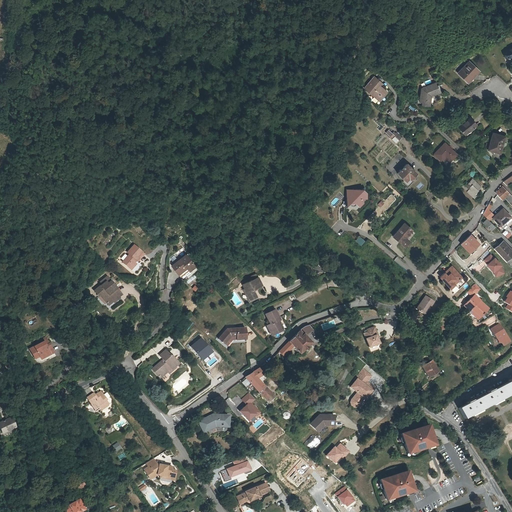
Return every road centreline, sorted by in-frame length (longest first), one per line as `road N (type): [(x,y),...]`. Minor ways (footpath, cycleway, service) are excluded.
road 1 (residential): [(365,300),(299,326),(168,426)]
road 2 (residential): [(365,300),(403,304),(511,168)]
road 3 (residential): [(406,399),(461,436),(510,511)]
road 4 (residential): [(127,364),(166,314),(166,249),(149,255)]
